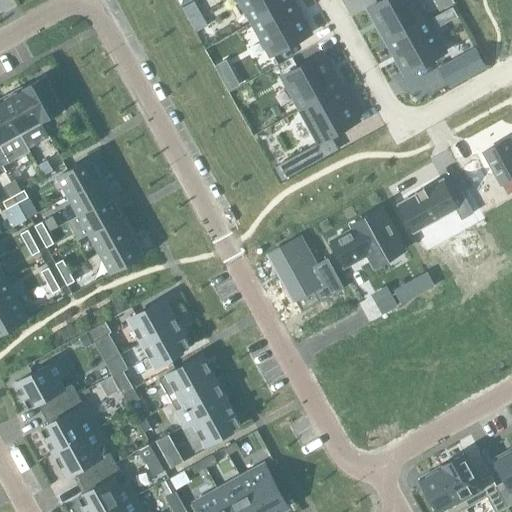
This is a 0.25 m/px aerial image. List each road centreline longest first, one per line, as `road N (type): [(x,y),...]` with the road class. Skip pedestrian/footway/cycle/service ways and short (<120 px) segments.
road 1 (residential): [(92,0),(341,452),(376,469)]
road 2 (residential): [(511,71),(402,130),(330,0)]
road 3 (residential): [(511,394),(376,469)]
